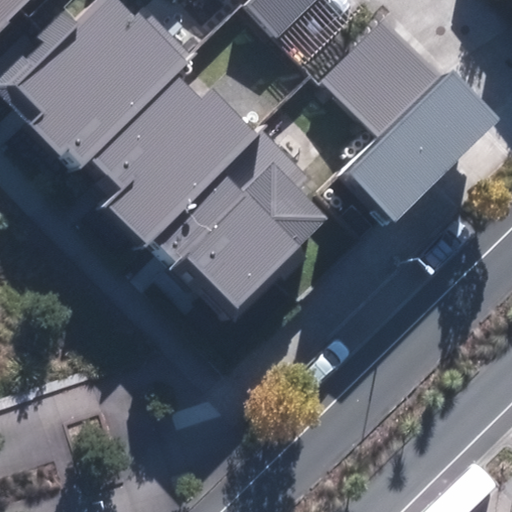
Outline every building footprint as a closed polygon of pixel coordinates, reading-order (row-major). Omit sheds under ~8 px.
[(94,0),(68,26),(54,12),(0,67),(0,99),(22,122),(8,136),(40,167),(49,159),(65,174),(178,57),(139,19),(129,29),(103,0),(94,0)] [(0,0),(0,21),(20,0),(0,0)] [(274,39),(309,0),(247,0),(241,8),(274,39)] [(379,231),(479,124),(377,29),(318,92),(368,139),(327,183),(379,231)] [(131,251),(242,142),(198,97),(187,109),(164,85),(81,167),(112,198),(95,214),(131,251)] [(216,183),(144,252),(214,319),(312,218),(258,166),(230,195),(216,183)]
